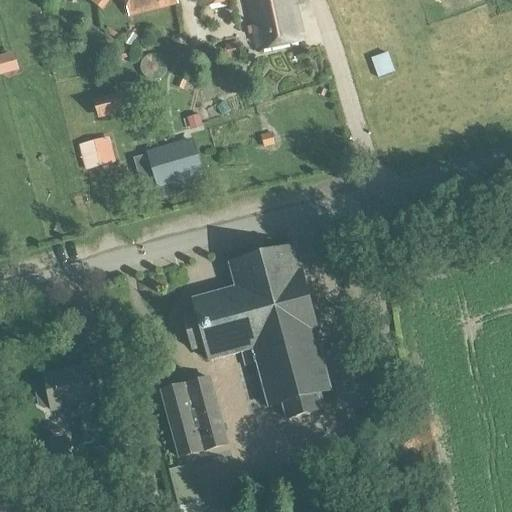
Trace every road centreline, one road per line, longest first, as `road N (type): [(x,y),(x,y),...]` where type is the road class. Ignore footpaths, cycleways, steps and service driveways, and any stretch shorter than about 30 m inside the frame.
road 1 (unclassified): [(0,290),(511,156)]
road 2 (track): [(379,192),(310,0)]
